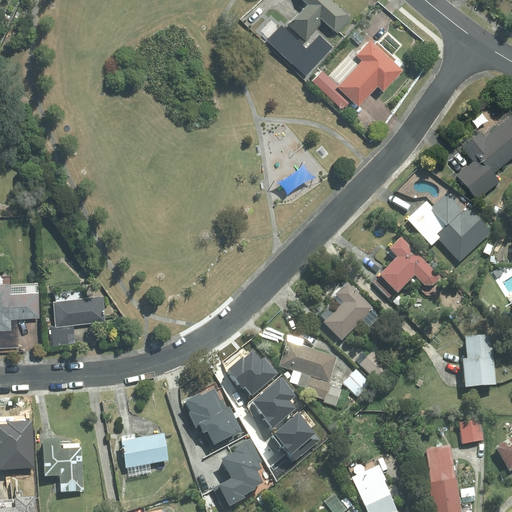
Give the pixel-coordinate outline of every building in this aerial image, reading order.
[(295,0),(300,5),(283,24),(303,41),(318,24),(327,32),(329,30),(334,35),(347,21),(323,0),(295,0)] [(395,71),(362,41),(348,57),(354,62),(332,85),(317,72),(307,82),(338,110),(345,102),(351,108),(370,87),(376,93),(395,71)] [(469,164),(452,178),(473,203),(496,185),(489,177),(511,158),(511,116),(481,140),(476,135),(458,150),(469,164)] [(422,204),(403,222),(427,248),(435,241),(456,264),(487,235),(466,213),(464,211),(443,231),(441,229),(459,212),(443,196),(428,210),(422,204)] [(374,281),(370,285),(386,300),(389,296),(390,298),(409,278),(425,293),(437,280),(395,240),(383,253),(391,260),(372,279),(374,281)] [(12,280),(0,280),(0,328),(12,328),(12,317),(41,316),(40,289),(12,290),(12,280)] [(335,308),(318,325),(337,343),(369,311),(343,285),(327,301),(335,308)] [(107,321),(105,293),(54,297),(56,324),(53,325),(54,344),(76,342),(75,323),(107,321)] [(489,389),(485,338),(456,340),(458,363),(455,363),(457,392),(489,389)] [(337,357),(285,343),(279,366),(293,370),(290,383),(307,388),(306,393),(326,399),(326,402),(338,405),(343,388),(331,385),(332,383),(330,382),(337,357)] [(343,343),(338,348),(352,362),(357,356),(343,343)] [(250,397),(278,373),(265,357),(261,361),(253,351),(245,358),(243,356),(224,372),(240,391),(243,389),(250,397)] [(351,371),(339,385),(355,399),(367,385),(351,371)] [(296,396),(282,379),(251,403),(271,428),(296,408),(290,401),(296,396)] [(232,436),(242,431),(230,407),(226,409),(222,401),(220,402),(213,390),(201,397),(200,395),(187,402),(192,412),(190,413),(196,426),(199,425),(211,450),(233,439),(232,436)] [(320,440),(298,414),(271,437),(293,463),(320,440)] [(0,461),(0,468),(34,467),(32,420),(7,421),(7,423),(0,423),(0,461)] [(475,421),(454,426),(459,447),(480,442),(475,421)] [(118,444),(115,445),(120,472),(164,463),(159,437),(133,442),(131,436),(117,439),(118,444)] [(264,460),(251,436),(234,445),(236,448),(233,450),(234,452),(222,458),(233,479),(215,488),(225,507),(244,496),(243,494),(255,488),(254,486),(262,481),(257,471),(262,468),(259,462),(264,460)] [(511,436),(490,450),(505,474),(511,469),(511,436)] [(62,438),(45,439),(47,476),(61,476),(62,492),(85,491),(83,448),(62,449),(62,438)] [(455,511),(445,449),(417,454),(427,511),(455,511)] [(371,469),(346,480),(359,510),(359,511),(390,511),(377,485),(378,485),(371,469)] [(14,507),(0,507),(0,511),(34,511),(34,496),(13,497),(14,507)] [(330,496),(321,503),(327,511),(342,511),(343,511),(330,496)]
